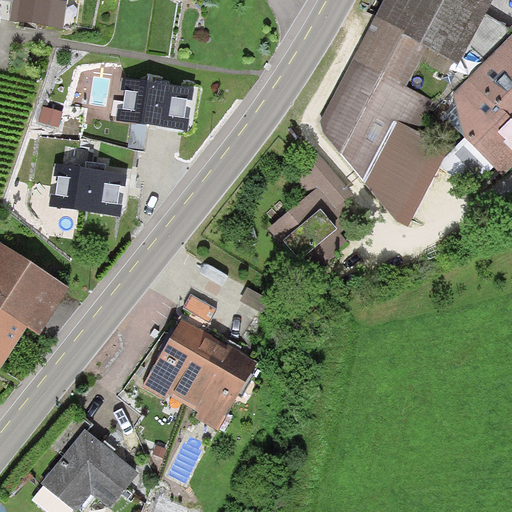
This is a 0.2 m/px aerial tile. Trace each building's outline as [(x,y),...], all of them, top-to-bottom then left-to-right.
[(0,0),(15,1),(13,19),(53,24),(56,0),(0,0)] [(383,0),(376,14),(428,47),(457,63),(494,0),(383,0)] [(428,47),(376,14),(322,118),(324,134),(397,221),(410,227),(448,150),(422,134),(437,103),(407,86),(428,47)] [(511,34),(454,94),(463,131),(504,175),(511,166),(511,34)] [(187,84),(129,77),(124,117),(183,124),(187,84)] [(354,196),(320,154),(294,176),(308,194),(269,225),(309,276),(350,243),(341,232),(348,227),(347,201),(354,196)] [(120,169),(59,161),(53,203),(114,211),(120,169)] [(74,288),(0,242),(0,369),(4,372),(30,330),(43,339),(74,288)] [(254,362),(184,322),(145,389),(163,399),(168,390),(203,411),(198,419),(215,429),(254,362)] [(110,511),(140,472),(85,431),(44,487),(78,511),(80,511),(91,498),(110,511)]
